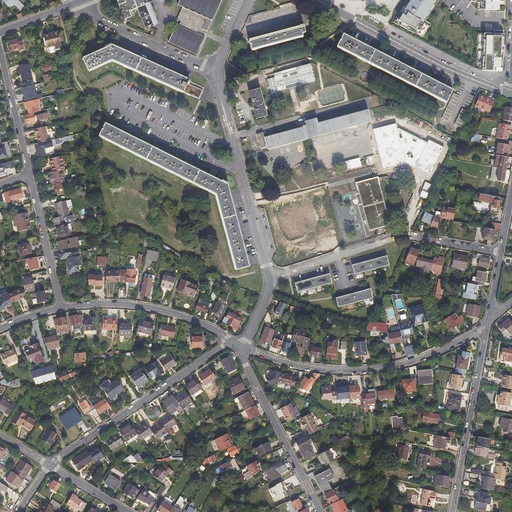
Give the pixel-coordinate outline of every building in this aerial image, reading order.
[(24,6),(18,1),(17,0),(2,0),(9,6),(12,2),(20,9),(24,6)] [(119,0),(118,1),(125,18),(131,15),(129,10),(138,7),(146,27),(150,25),(151,27),(159,23),(157,18),(152,0),(119,0)] [(176,24),(168,42),(197,54),(206,35),(205,35),(197,31),(198,29),(199,28),(208,32),(221,0),(180,0),(178,5),(182,7),(177,18),(182,20),(179,26),(176,24)] [(407,0),(394,22),(424,37),(432,23),(427,20),(438,0),(407,0)] [(497,0),(476,0),(477,9),(497,10),(497,0)] [(304,25),(248,39),(251,50),(304,37),(303,33),(306,32),(304,25)] [(43,34),(46,46),(55,44),(56,48),(61,47),(61,40),(64,39),(62,29),(58,30),(57,27),(52,29),(53,32),(53,33),(50,33),(50,32),(43,34)] [(483,57),(482,70),(502,71),(503,58),(499,57),(500,54),(504,54),(505,49),(503,49),(503,33),(484,33),(484,35),(487,36),(487,39),(483,39),(483,53),(486,53),(486,57),(483,57)] [(342,35),(336,49),(447,101),(454,87),(342,35)] [(10,41),(12,49),(19,47),(20,49),(22,48),(20,40),(18,41),(17,38),(10,41)] [(113,59),(200,98),(203,89),(189,83),(190,80),(189,79),(189,78),(118,46),(112,44),(104,48),(90,54),(83,58),(89,70),(113,59)] [(32,78),(29,63),(26,64),(19,65),(20,69),(18,69),(19,74),(22,73),(22,76),(21,76),(23,81),(28,80),(28,79),(29,79),(32,78)] [(205,86),(190,80),(189,83),(203,89),(205,86)] [(22,87),(25,100),(38,98),(42,97),(41,92),(36,93),(34,84),(22,87)] [(256,119),(268,116),(260,88),(249,91),(256,119)] [(481,96),(477,106),(486,110),(487,108),(490,109),(490,108),(491,108),(494,101),(481,96)] [(24,101),(25,108),(27,108),(29,113),(36,111),(40,110),(39,104),(38,98),(25,100),(24,101)] [(511,108),(506,107),(503,121),(511,122),(511,108)] [(462,108),(455,124),(461,127),(468,111),(462,108)] [(303,128),(265,138),(263,132),(257,134),(260,148),(267,146),(267,148),(370,121),(367,110),(318,123),(317,118),(305,121),(306,125),(302,126),(303,128)] [(35,119),(34,115),(34,114),(34,112),(24,115),(26,122),(29,121),(29,122),(33,122),(36,121),(35,119)] [(99,135),(216,194),(237,270),(250,267),(248,259),(239,224),(230,192),(228,185),(225,184),(224,183),(112,126),(105,123),(99,135)] [(396,123),(373,129),(384,170),(406,164),(430,175),(443,147),(429,140),(427,143),(397,128),(396,123)] [(499,124),(497,138),(507,140),(508,136),(509,133),(510,134),(511,126),(499,124)] [(39,142),(40,141),(49,139),(45,125),(35,128),(36,133),(37,133),(39,142)] [(55,138),(57,142),(59,141),(60,143),(66,142),(65,140),(68,139),(67,135),(55,138)] [(38,144),(37,144),(36,142),(28,144),(29,148),(37,147),(38,148),(47,146),(48,148),(53,147),(52,145),(54,145),(52,138),(49,139),(40,141),(39,142),(38,143),(38,144)] [(498,149),(497,155),(504,157),(504,155),(508,155),(510,147),(504,146),(503,150),(498,149)] [(0,158),(3,158),(3,159),(5,158),(5,157),(12,155),(10,147),(1,150),(0,147),(0,158)] [(63,159),(64,160),(65,163),(64,164),(65,168),(71,166),(69,158),(71,158),(70,153),(62,155),(63,159)] [(50,158),(51,162),(50,163),(51,166),(52,167),(53,171),(65,168),(64,164),(65,163),(64,160),(63,159),(62,155),(50,158)] [(496,157),(494,167),(506,169),(506,170),(507,163),(509,164),(510,160),(508,159),(508,157),(504,157),(497,155),(495,155),(495,157),(496,157)] [(359,157),(346,161),(348,170),(362,166),(359,157)] [(1,162),(0,162),(0,171),(4,170),(3,168),(8,166),(6,161),(2,163),(1,162)] [(493,167),(491,180),(503,182),(506,169),(494,167),(493,167)] [(50,179),(51,183),(55,182),(63,180),(65,180),(66,180),(64,174),(63,174),(62,168),(53,171),(49,171),(51,179),(50,179)] [(358,191),(370,231),(391,225),(379,185),(380,184),(378,177),(355,183),(358,191)] [(55,182),(58,195),(65,193),(63,187),(62,187),(62,185),(66,184),(65,180),(63,180),(55,182)] [(3,195),(5,203),(22,198),(19,190),(3,195)] [(492,204),(490,212),(498,214),(501,198),(481,194),(479,201),(492,204)] [(323,220),(318,199),(302,202),(301,198),(283,202),(284,208),(276,209),(283,241),(293,238),(293,236),(319,230),(317,221),(323,220)] [(56,206),(59,216),(53,217),(55,227),(56,227),(67,224),(70,223),(73,222),(71,215),(64,216),(63,215),(69,214),(66,200),(54,202),(55,206),(56,206)] [(448,208),(443,208),(441,217),(441,218),(453,220),(455,209),(448,207),(448,208)] [(15,219),(16,225),(18,231),(30,228),(27,217),(28,216),(27,211),(12,215),(13,220),(15,219)] [(421,219),(431,224),(430,226),(438,228),(440,218),(434,217),(427,213),(425,212),(421,219)] [(56,227),(59,237),(66,236),(70,235),(68,230),(67,224),(56,227)] [(485,228),(483,239),(491,241),(492,237),(494,237),(495,230),(491,229),(485,228)] [(65,248),(66,253),(69,253),(74,252),(72,247),(79,245),(78,240),(77,236),(70,238),(71,243),(67,244),(66,239),(57,241),(59,249),(65,248)] [(18,246),(20,256),(31,254),(29,243),(18,246)] [(110,244),(109,253),(120,253),(121,244),(110,244)] [(86,251),(87,266),(93,266),(93,252),(96,252),(96,247),(86,251)] [(412,247),(405,262),(413,266),(420,250),(412,247)] [(145,251),(143,259),(158,262),(159,253),(145,251)] [(66,262),(67,267),(68,267),(69,272),(72,272),(72,270),(74,270),(74,268),(73,268),(73,264),(77,264),(77,267),(78,267),(79,267),(79,266),(81,265),(80,261),(79,261),(78,256),(76,256),(76,252),(74,252),(69,253),(70,257),(66,258),(67,262),(66,262)] [(96,255),(96,264),(102,264),(102,265),(100,266),(100,269),(106,270),(106,264),(105,260),(105,256),(96,255)] [(352,264),(355,274),(389,265),(387,255),(352,264)] [(454,255),(452,267),(466,270),(468,258),(454,255)] [(30,271),(39,269),(36,257),(27,259),(30,271)] [(434,261),(432,271),(436,272),(435,274),(440,275),(443,258),(438,257),(438,260),(434,259),(434,261)] [(418,258),(416,269),(432,272),(432,271),(434,261),(418,258)] [(479,260),(478,267),(488,268),(489,260),(483,259),(483,260),(479,260)] [(119,272),(119,283),(125,283),(126,280),(129,281),(129,283),(134,284),(135,275),(134,275),(134,270),(127,270),(127,271),(119,271),(119,272)] [(473,275),(471,284),(478,285),(484,286),(486,273),(478,271),(477,276),(473,275)] [(119,272),(106,272),(106,278),(106,282),(113,282),(114,281),(119,281),(119,272)] [(299,281),(295,282),(298,291),(332,283),(330,273),(299,281)] [(88,286),(103,285),(103,274),(88,275),(88,286)] [(164,274),(161,285),(165,287),(166,286),(172,287),(175,277),(164,274)] [(22,281),(25,290),(25,292),(34,290),(31,278),(22,281)] [(143,278),(140,296),(149,297),(152,279),(143,278)] [(182,280),(177,292),(194,298),(198,287),(182,280)] [(466,283),(464,292),(463,292),(462,298),(476,300),(477,295),(474,294),(474,291),(476,291),(478,285),(471,284),(466,283)] [(336,297),(339,307),(373,298),(371,288),(360,291),(336,297)] [(8,295),(12,302),(24,297),(23,296),(21,291),(20,289),(8,295)] [(46,301),(44,291),(35,293),(38,303),(46,301)] [(0,297),(0,311),(5,310),(4,308),(3,307),(5,306),(5,307),(12,304),(12,302),(8,295),(8,293),(4,294),(5,295),(1,296),(1,297),(0,297)] [(403,310),(403,294),(392,294),(392,300),(397,300),(398,310),(403,310)] [(435,297),(444,306),(447,304),(441,297),(436,297),(435,297)] [(197,304),(195,309),(206,313),(208,308),(206,307),(207,303),(201,301),(199,304),(197,304)] [(284,304),(276,302),(273,310),(280,313),(284,304)] [(216,303),(212,312),(221,316),(225,307),(216,303)] [(469,305),(467,317),(477,318),(480,306),(469,305)] [(410,311),(415,324),(421,322),(422,324),(428,322),(423,306),(410,311)] [(229,319),(227,323),(230,324),(234,327),(236,323),(239,325),(239,324),(242,319),(229,313),(226,318),(229,319)] [(449,320),(445,322),(447,324),(447,325),(450,330),(462,322),(466,328),(469,326),(462,316),(460,317),(456,313),(448,318),(449,320)] [(72,317),(73,326),(74,326),(74,330),(82,330),(82,337),(84,337),(84,331),(83,321),(83,319),(83,317),(72,317)] [(66,318),(54,320),(57,334),(60,333),(60,331),(64,330),(65,332),(69,331),(66,318)] [(83,321),(84,331),(96,331),(95,318),(88,319),(89,320),(83,321)] [(399,325),(401,332),(402,336),(406,335),(406,334),(414,332),(410,319),(402,321),(403,324),(399,325)] [(502,326),(506,330),(507,329),(511,335),(511,334),(511,320),(511,319),(502,326)] [(102,320),(101,330),(116,331),(117,320),(110,320),(102,320)] [(139,321),(137,331),(151,335),(153,324),(139,321)] [(378,329),(377,334),(388,336),(388,335),(386,324),(371,322),(368,328),(371,328),(371,325),(377,326),(376,329),(378,329)] [(119,325),(119,336),(130,336),(130,326),(119,325)] [(366,328),(366,332),(377,334),(378,329),(376,329),(377,326),(371,325),(371,328),(368,328),(366,328)] [(173,339),(175,329),(160,326),(157,335),(173,339)] [(265,328),(260,341),(269,345),(274,332),(265,328)] [(295,329),(292,341),(291,345),(296,347),(297,342),(303,344),(302,349),(308,350),(310,340),(306,338),(308,331),(300,328),(299,330),(295,329)] [(388,336),(390,345),(403,342),(402,336),(401,332),(388,335),(388,336)] [(44,340),(46,344),(47,350),(51,349),(52,353),(57,352),(56,349),(56,347),(58,347),(60,346),(57,336),(44,340)] [(274,339),(271,348),(276,350),(277,347),(278,347),(280,341),(278,340),(279,337),(276,336),(275,339),(274,339)] [(192,338),(193,348),(203,347),(202,337),(192,338)] [(285,342),(283,348),(285,349),(284,352),(288,353),(291,345),(292,341),(287,340),(286,342),(285,342)] [(355,352),(356,357),(367,355),(365,342),(354,343),(355,348),(359,347),(359,352),(355,352)] [(328,343),(327,359),(337,360),(338,344),(328,343)] [(25,352),(30,362),(35,360),(37,365),(44,362),(37,344),(31,346),(32,349),(25,352)] [(312,348),(310,356),(320,358),(322,349),(312,348)] [(511,350),(503,348),(502,357),(504,357),(503,361),(511,362),(511,350)] [(1,354),(5,364),(17,359),(13,349),(1,354)] [(75,354),(76,362),(86,362),(85,353),(75,354)] [(463,354),(463,356),(469,357),(466,369),(468,370),(471,355),(463,354)] [(159,362),(165,371),(175,364),(169,355),(159,362)] [(469,357),(463,356),(459,355),(455,372),(465,374),(466,369),(469,357)] [(221,361),(227,374),(236,369),(230,356),(221,361)] [(144,369),(149,378),(156,374),(158,376),(163,373),(155,362),(144,369)] [(30,374),(35,385),(46,384),(56,380),(52,366),(30,374)] [(129,377),(136,387),(141,384),(143,383),(144,384),(148,381),(140,369),(129,377)] [(265,377),(269,385),(277,381),(281,372),(281,371),(275,369),(275,371),(272,369),(271,371),(269,375),(265,377)] [(199,377),(204,386),(216,378),(210,370),(199,377)] [(431,370),(417,371),(418,384),(432,382),(431,370)] [(284,383),(294,386),(296,378),(292,376),(293,374),(289,373),(289,374),(286,373),(281,372),(277,381),(284,383)] [(306,390),(319,374),(316,373),(313,373),(310,376),(311,377),(308,380),(304,377),(298,384),(306,390)] [(462,376),(452,374),(449,387),(460,389),(462,376)] [(502,380),(503,380),(503,383),(502,387),(511,389),(511,376),(503,375),(502,380)] [(228,383),(234,394),(245,388),(239,377),(228,383)] [(18,379),(8,385),(10,388),(22,387),(18,379)] [(185,386),(192,395),(201,388),(195,379),(185,386)] [(414,379),(402,380),(403,392),(415,391),(414,379)] [(100,387),(110,400),(115,397),(114,396),(116,394),(123,389),(117,381),(110,386),(109,384),(106,386),(104,384),(100,387)] [(359,385),(349,386),(350,398),(350,399),(360,398),(359,385)] [(350,398),(349,386),(335,388),(335,391),(336,399),(350,398)] [(336,399),(335,391),(331,391),(331,387),(327,388),(325,388),(322,388),(322,394),(320,394),(321,399),(327,399),(328,400),(336,399)] [(174,398),(180,407),(191,400),(184,390),(177,395),(178,396),(174,398)] [(393,390),(378,392),(379,400),(394,398),(393,390)] [(495,395),(494,404),(495,404),(494,409),(507,411),(511,393),(502,391),(501,396),(495,395)] [(238,397),(245,410),(255,405),(248,392),(238,397)] [(375,393),(369,394),(365,394),(366,404),(376,403),(375,393)] [(463,396),(449,393),(446,407),(459,410),(461,400),(463,400),(463,396)] [(163,401),(172,413),(180,407),(174,398),(173,397),(172,395),(163,401)] [(2,399),(0,402),(0,409),(4,412),(3,414),(8,417),(14,407),(8,403),(10,400),(4,396),(2,399)] [(79,404),(84,413),(90,409),(91,410),(89,412),(94,419),(99,416),(87,399),(79,404)] [(191,400),(180,407),(182,409),(185,407),(186,408),(193,403),(191,400)] [(95,408),(99,414),(107,409),(108,410),(111,409),(106,401),(104,403),(102,401),(96,405),(97,406),(95,408)] [(170,413),(170,414),(172,413),(163,401),(162,402),(170,413)] [(287,421),(297,416),(290,403),(282,407),(285,413),(284,414),(287,421)] [(58,409),(64,418),(73,412),(67,404),(58,409)] [(255,405),(245,410),(251,422),(261,417),(255,405)] [(152,410),(157,417),(161,414),(156,408),(152,410)] [(12,422),(29,433),(36,422),(18,411),(12,422)] [(439,414),(423,411),(422,421),(437,424),(439,414)] [(309,435),(319,430),(315,422),(315,419),(314,417),(312,417),(310,413),(301,418),(303,422),(305,426),(309,435)] [(160,422),(165,430),(176,423),(170,414),(168,416),(160,421),(160,422)] [(398,417),(392,418),(394,432),(402,431),(401,428),(404,428),(403,418),(398,418),(398,417)] [(504,428),(503,431),(511,432),(511,420),(502,418),(500,427),(504,428)] [(152,432),(156,438),(167,432),(165,430),(160,422),(153,427),(154,428),(151,430),(152,432)] [(134,431),(137,434),(140,439),(152,432),(151,430),(146,423),(134,431)] [(120,431),(126,441),(137,434),(134,431),(130,424),(126,426),(126,427),(120,431)] [(182,427),(187,435),(191,432),(185,424),(182,427)] [(45,436),(40,443),(49,449),(52,446),(51,444),(55,438),(45,432),(43,435),(45,436)] [(106,443),(112,451),(123,443),(117,434),(113,436),(114,438),(106,443)] [(213,441),(219,452),(232,445),(226,434),(213,441)] [(393,440),(408,443),(410,437),(399,435),(393,440)] [(449,444),(450,438),(448,438),(435,435),(434,440),(435,440),(434,448),(446,451),(447,443),(449,444)] [(311,443),(308,436),(296,441),(305,458),(307,457),(307,458),(312,456),(311,454),(314,453),(309,444),(311,443)] [(478,437),(476,446),(485,448),(488,449),(490,439),(478,437)] [(255,447),(259,456),(272,449),(268,441),(255,447)] [(227,449),(231,457),(239,453),(235,445),(227,449)] [(407,454),(408,447),(399,445),(396,459),(407,461),(408,454),(407,454)] [(89,453),(92,458),(95,462),(104,456),(97,447),(89,453)] [(476,448),(474,454),(483,456),(482,457),(494,459),(495,456),(488,455),(489,449),(488,449),(485,448),(484,449),(476,448)] [(71,461),(78,470),(84,465),(83,464),(92,458),(89,453),(87,450),(71,461)] [(327,464),(334,461),(332,458),(335,456),(337,455),(334,450),(332,451),(329,453),(328,450),(319,454),(319,455),(320,458),(321,458),(325,465),(327,464)] [(429,459),(430,453),(419,451),(416,468),(425,469),(427,458),(429,459)] [(213,455),(202,460),(204,464),(213,460),(212,457),(214,456),(213,455)] [(234,458),(219,466),(223,473),(225,472),(225,470),(227,469),(228,470),(233,468),(235,472),(240,469),(234,458)] [(33,469),(21,460),(14,471),(26,479),(33,469)] [(248,466),(250,471),(247,473),(250,478),(253,477),(252,476),(261,472),(258,467),(261,466),(258,460),(248,466)] [(286,471),(282,462),(275,466),(265,470),(271,482),(278,478),(281,477),(279,474),(286,471)] [(495,473),(494,478),(496,478),(504,480),(506,467),(503,466),(503,464),(498,463),(497,470),(496,473),(495,473)] [(154,466),(148,475),(156,480),(159,475),(160,476),(163,472),(154,466)] [(325,493),(332,490),(328,481),(334,478),(329,468),(315,476),(317,481),(319,480),(325,493)] [(12,471),(6,480),(17,488),(24,480),(12,471)] [(229,472),(217,478),(220,480),(230,474),(229,472)] [(230,474),(220,480),(222,483),(235,476),(233,473),(230,474)] [(446,486),(448,476),(436,474),(435,476),(434,484),(446,486)] [(103,486),(114,493),(120,482),(109,475),(103,486)] [(481,480),(484,481),(482,488),(493,490),(496,478),(494,478),(488,477),(482,475),(481,480)] [(271,482),(262,486),(264,490),(265,491),(270,489),(269,488),(272,486),(275,492),(279,490),(280,492),(284,490),(278,478),(271,482)] [(53,480),(48,487),(55,491),(60,484),(53,480)] [(324,494),(325,493),(319,480),(317,481),(324,494)] [(127,484),(121,493),(132,499),(137,490),(127,484)] [(332,504),(336,502),(334,499),(337,497),(336,493),(342,490),(340,486),(338,486),(332,490),(325,493),(324,494),(330,505),(332,504)] [(161,487),(157,494),(160,496),(165,489),(161,487)] [(140,491),(136,498),(139,500),(148,505),(152,498),(146,494),(140,491)] [(423,497),(435,499),(436,494),(434,493),(425,491),(423,497)] [(479,502),(476,502),(475,508),(486,510),(488,504),(490,504),(491,503),(492,500),(491,499),(488,498),(489,493),(481,492),(479,502)] [(503,492),(501,500),(504,501),(505,496),(509,497),(510,494),(503,492)] [(72,494),(66,504),(75,510),(77,508),(81,511),(86,504),(75,497),(76,496),(72,494)] [(181,502),(183,497),(180,496),(175,507),(181,509),(184,503),(181,502)] [(434,501),(435,499),(423,497),(421,506),(430,508),(432,502),(432,500),(434,501)] [(349,509),(343,498),(336,502),(332,504),(335,511),(343,511),(348,510),(349,509)] [(53,500),(50,505),(53,507),(58,510),(61,505),(53,500)] [(291,503),(293,507),(289,510),(289,511),(293,511),(295,511),(301,507),(298,500),(291,503)] [(173,507),(162,501),(161,503),(157,510),(159,511),(170,511),(171,511),(172,509),(173,507)] [(45,502),(40,510),(38,511),(49,511),(53,507),(50,505),(45,502)]
